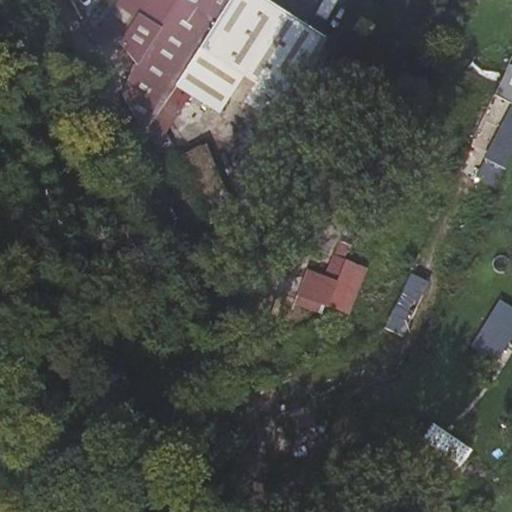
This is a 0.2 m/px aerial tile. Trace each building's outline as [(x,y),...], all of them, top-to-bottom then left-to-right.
[(219,0),(193,0),(191,4),(183,0),(119,0),(89,43),(97,43),(113,48),(118,46),(132,66),(129,68),(120,92),(120,96),(141,135),(159,105),(174,113),(187,95),(217,114),(221,107),(228,110),(236,99),(230,94),(241,78),(253,87),(242,103),(270,121),(322,41),(259,0),(229,0),(227,4),(224,3),(219,0)] [(511,151),(511,106),(473,179),(492,189),(511,151)] [(325,309),(336,285),(345,264),(331,258),(323,280),(313,302),(325,309)] [(399,339),(426,285),(408,275),(382,331),(399,339)] [(492,357),(509,329),(488,316),(471,344),(492,357)] [(456,468),(467,453),(452,443),(441,458),(456,468)] [(469,483),(477,471),(466,463),(457,475),(469,483)]
